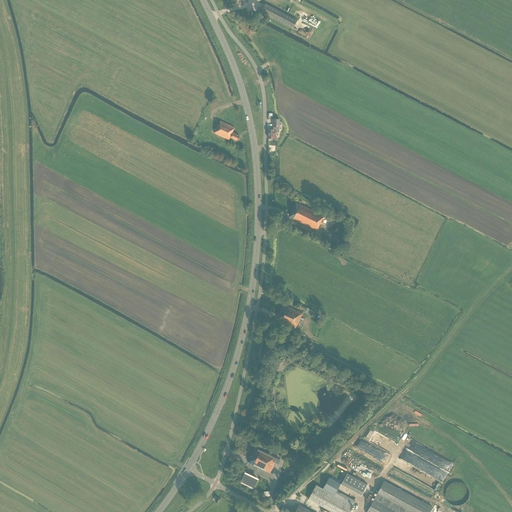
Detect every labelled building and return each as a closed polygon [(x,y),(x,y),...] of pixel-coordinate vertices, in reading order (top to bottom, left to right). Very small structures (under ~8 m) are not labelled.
[(291,17),(265,3),(261,12),(292,29),(297,20),(298,18),(293,15),(291,17)] [(321,21),(305,13),(301,20),(317,28),(321,21)] [(281,122),(279,122),(279,119),(273,119),(273,130),(268,130),(268,139),(275,139),(275,133),(276,133),(276,127),(279,127),(279,125),(281,125),(281,122)] [(237,141),(239,136),(232,132),(235,128),(221,121),(219,125),(218,124),(214,132),(229,140),(230,137),(237,141)] [(300,206),(296,204),(291,214),(292,214),(290,218),(318,231),(325,217),(301,205),(300,206)] [(302,313),(283,305),(278,316),(279,316),(277,320),(295,328),(302,313)] [(257,447),(256,447),(248,463),(270,473),(275,462),(278,463),(280,460),(277,458),(278,457),(261,449),(262,446),(259,444),(257,447)] [(365,465),(363,465),(361,469),(374,476),(377,471),(365,465)] [(257,479),(245,473),(240,482),(252,488),(257,479)] [(367,484),(347,473),(341,484),(361,495),(367,484)] [(440,483),(421,474),(419,479),(414,476),(413,479),(437,490),(440,483)] [(316,485),(308,499),(330,511),(349,511),(353,506),(355,502),(337,491),(341,484),(329,478),(324,487),(323,489),(316,485)] [(384,481),(367,511),(429,511),(432,508),(384,481)]
